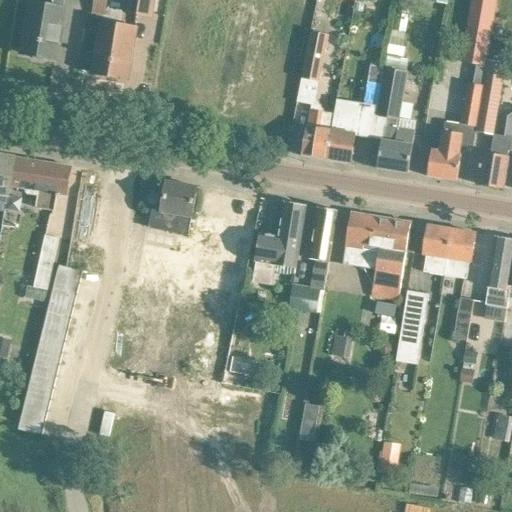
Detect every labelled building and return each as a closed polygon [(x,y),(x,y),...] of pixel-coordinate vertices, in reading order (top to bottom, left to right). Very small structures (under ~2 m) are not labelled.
[(46,58),(56,59),(65,0),(52,0),(52,6),(31,2),(22,53),(32,55),(34,59),(43,60),(46,58)] [(109,0),(96,0),(93,15),(106,18),(109,0)] [(127,0),(125,12),(151,16),(154,0),(127,0)] [(231,0),(206,0),(205,9),(229,13),(231,0)] [(472,0),(462,62),(486,66),(496,0),(472,0)] [(93,73),(127,79),(136,28),(102,22),(93,73)] [(302,78),(320,82),(329,35),(311,32),(302,78)] [(189,89),(189,87),(201,88),(209,39),(168,33),(164,59),(171,60),(167,85),(189,89)] [(386,57),(384,68),(398,70),(407,72),(409,61),(386,57)] [(239,110),(274,115),(282,64),(247,59),(239,110)] [(505,64),(491,62),(482,120),(496,123),(505,64)] [(363,114),(376,116),(384,68),(371,66),(363,114)] [(376,116),(388,118),(399,120),(399,119),(407,72),(398,70),(384,68),(376,116)] [(468,83),(462,125),(476,128),(483,85),(468,83)] [(335,114),(327,159),(351,164),(355,144),(356,136),(359,136),(363,114),(363,110),(336,106),(335,114)] [(303,156),(327,159),(335,114),(311,110),(303,156)] [(480,164),(477,184),(504,188),(507,168),(509,157),(507,157),(508,150),(511,150),(511,113),(507,117),(504,134),(495,133),(491,154),(482,153),(480,164)] [(399,120),(388,118),(387,126),(385,126),(383,140),(382,140),(378,168),(409,173),(413,145),(415,131),(399,128),(401,119),(399,119),(399,120)] [(431,156),(428,176),(457,181),(461,161),(462,154),(460,153),(463,135),(446,132),(443,151),(433,149),(431,156)] [(0,202),(6,204),(7,195),(9,186),(14,157),(0,155),(0,202)] [(7,195),(6,204),(7,204),(10,186),(25,189),(28,195),(39,197),(38,208),(55,211),(57,197),(67,197),(72,167),(14,157),(9,186),(7,195)] [(197,187),(167,182),(162,211),(153,209),(149,226),(177,231),(177,234),(189,236),(192,216),(193,217),(197,187)] [(273,240),(274,236),(260,234),(254,268),(276,272),(278,273),(280,274),(282,274),(285,275),(288,275),(290,275),(292,275),(295,275),(301,233),(302,233),(303,225),(307,205),(284,202),(280,227),(278,241),(273,240)] [(319,207),(315,227),(310,259),(315,260),(311,288),(293,285),(289,308),(317,312),(321,290),(324,290),(335,230),(338,210),(319,207)] [(352,213),(348,232),(344,261),(360,264),(364,245),(380,248),(372,295),(399,299),(411,223),(352,213)] [(436,274),(445,276),(448,259),(452,229),(429,225),(426,245),(424,255),(427,256),(424,272),(436,274)] [(448,259),(445,276),(465,279),(468,262),(471,263),(473,253),(476,233),(452,229),(448,259)] [(34,288),(47,290),(51,269),(58,238),(45,235),(34,288)] [(511,238),(496,236),(493,256),(488,287),(485,305),(507,308),(509,298),(511,277),(511,238)] [(59,265),(56,277),(80,283),(83,271),(59,265)] [(56,277),(53,288),(77,294),(80,283),(56,277)] [(53,288),(50,300),(74,306),(77,294),(53,288)] [(418,366),(430,297),(408,293),(396,362),(418,366)] [(453,340),(467,343),(474,300),(460,298),(453,340)] [(50,300),(48,312),(72,318),(74,306),(50,300)] [(48,312),(45,324),(69,330),(72,318),(48,312)] [(45,324),(42,336),(66,341),(69,330),(45,324)] [(42,336),(39,347),(63,353),(66,341),(42,336)] [(377,347),(385,358),(395,350),(387,340),(377,347)] [(39,347),(36,359),(60,365),(63,353),(39,347)] [(36,359),(33,371),(57,377),(60,365),(36,359)] [(462,370),(460,382),(472,384),(474,372),(462,370)] [(33,371),(30,383),(54,389),(57,377),(33,371)] [(30,383),(27,395),(51,400),(54,389),(30,383)] [(27,395),(24,406),(48,412),(51,400),(27,395)] [(24,406),(22,418),(46,424),(48,412),(24,406)] [(22,418),(19,430),(43,436),(46,424),(22,418)] [(395,476),(399,447),(383,444),(378,473),(395,476)] [(504,473),(458,464),(451,503),(497,511),(504,473)] [(410,492),(438,496),(439,488),(410,484),(410,492)]
